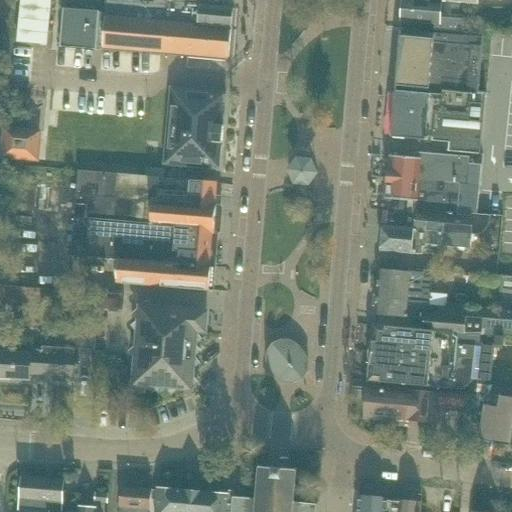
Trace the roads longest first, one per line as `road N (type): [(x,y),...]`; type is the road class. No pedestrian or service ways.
road 1 (residential): [(318,427),(329,394),(363,0)]
road 2 (residential): [(272,0),(245,421)]
road 3 (residential): [(0,446),(159,451),(245,421)]
road 4 (residential): [(511,479),(350,453)]
